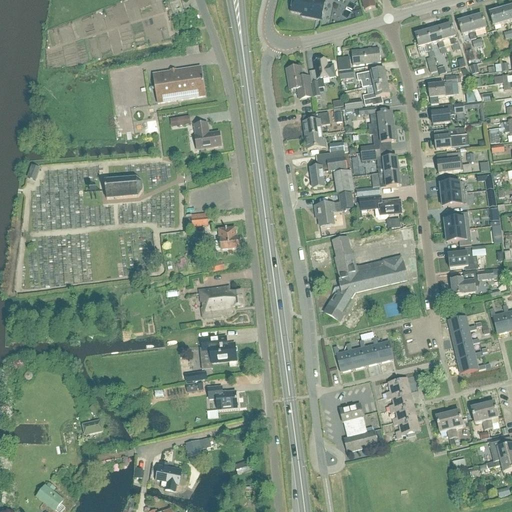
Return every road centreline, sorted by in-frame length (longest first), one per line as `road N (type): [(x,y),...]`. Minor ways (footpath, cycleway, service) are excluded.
road 1 (primary): [(304,511),(240,40)]
road 2 (unclassified): [(269,421),(233,110),(198,0)]
road 3 (residential): [(319,441),(264,74),(276,43)]
road 4 (residential): [(435,329),(408,89),(387,20)]
road 5 (unclassified): [(269,421),(148,450)]
